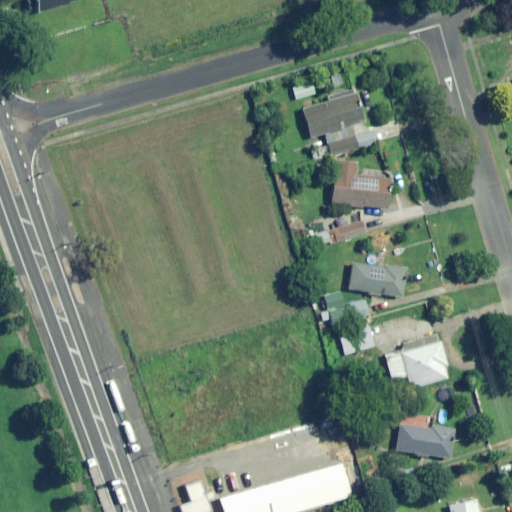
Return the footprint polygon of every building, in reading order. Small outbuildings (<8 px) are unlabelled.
[(25,0),(29,11),(68,0),(25,0)] [(363,123),(356,95),(301,110),(309,139),(324,135),(330,158),(358,150),(351,126),(363,123)] [(334,162),(330,212),(344,214),(345,206),(349,206),(349,209),(361,210),(361,207),(387,209),(389,176),(356,174),(357,163),(334,162)] [(313,235),(318,251),(366,237),(362,221),(313,235)] [(309,251),(306,242),(294,246),(296,254),(309,251)] [(379,298),(379,296),(404,298),(406,267),(349,262),(347,291),(367,293),(367,297),(379,298)] [(342,306),(340,293),(326,295),(328,309),(342,306)] [(373,348),(369,332),(339,340),(344,356),(373,348)] [(440,342),(437,343),(400,354),(400,355),(384,360),(391,382),(406,377),(409,390),(448,379),(444,366),(446,366),(440,342)] [(395,453),(415,454),(414,457),(428,458),(428,456),(450,458),(452,429),(398,424),(395,453)] [(406,488),(400,470),(376,478),(382,496),(406,488)] [(211,491),(204,494),(200,483),(184,489),(190,503),(178,507),(179,511),(211,511),(207,501),(214,498),(211,491)] [(477,511),(475,499),(448,504),(449,511),(477,511)]
